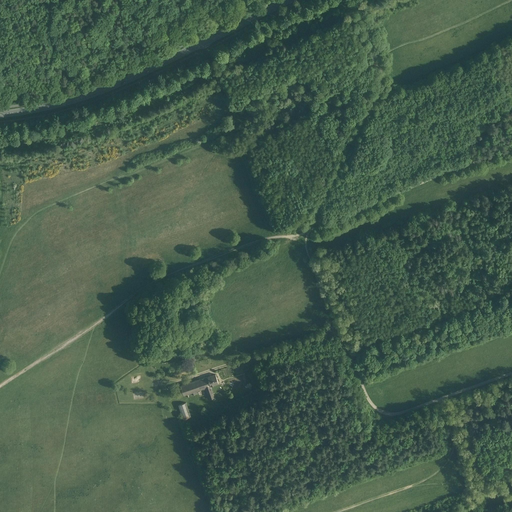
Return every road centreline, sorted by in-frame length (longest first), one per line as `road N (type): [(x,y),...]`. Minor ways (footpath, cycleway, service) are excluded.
road 1 (track): [(0,263),(24,222),(240,128),(304,118),(379,60),(379,86),(304,238)]
road 2 (track): [(304,238),(239,247),(156,282),(0,386)]
road 3 (secondary): [(0,114),(104,89),(289,0)]
road 4 (unknown): [(0,88),(59,78),(97,27),(156,0)]
road 5 (track): [(440,397),(453,439),(445,464),(411,486),(338,511)]
road 6 (residential): [(376,408),(397,412),(511,372)]
